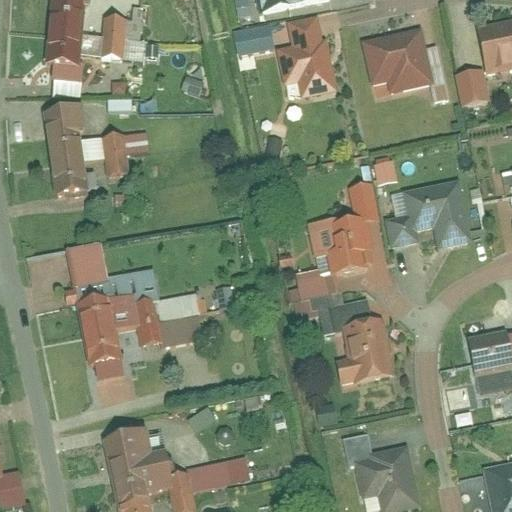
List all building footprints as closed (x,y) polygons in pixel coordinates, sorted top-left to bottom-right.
[(82,0),(49,0),(44,70),(52,72),(50,109),(85,111),(88,68),(78,67),(82,0)] [(234,1),(235,23),(248,23),(247,0),(234,1)] [(254,0),(259,20),(320,7),(318,0),(254,0)] [(319,23),(284,31),(290,56),(274,59),(282,93),(296,90),(300,106),(337,97),(319,23)] [(122,26),(102,24),(98,66),(118,67),(122,26)] [(482,77),(455,83),(461,114),(487,108),(482,82),(511,75),(511,25),(472,33),(482,77)] [(238,73),(256,70),(254,60),(272,56),(267,31),(231,38),(238,73)] [(416,38),(360,51),(370,93),(386,89),(389,101),(429,92),(416,38)] [(446,106),(445,91),(431,92),(432,107),(446,106)] [(79,116),(40,122),(52,205),(88,199),(84,170),(105,167),(108,186),(124,184),(118,142),(83,147),(79,116)] [(375,191),(395,189),(393,167),(373,170),(375,191)] [(407,224),(385,229),(391,255),(415,250),(413,240),(431,236),(435,257),(471,250),(459,190),(403,201),(407,224)] [(332,283),(376,273),(367,231),(379,228),(371,192),(347,197),(354,228),(330,233),(334,254),(326,255),(332,283)] [(102,254),(64,261),(86,376),(122,369),(116,337),(138,333),(142,355),(201,344),(193,301),(157,308),(152,281),(109,289),(102,254)] [(366,306),(324,314),(330,343),(340,341),(346,367),(334,369),(339,394),(395,383),(383,325),(370,328),(366,306)] [(511,371),(505,338),(466,346),(479,405),(511,397),(511,371)] [(207,413),(187,426),(195,439),(215,426),(207,413)] [(141,437),(101,445),(114,511),(152,511),(150,499),(167,495),(170,511),(195,511),(193,498),(228,491),(223,467),(169,478),(166,459),(146,463),(141,437)] [(355,469),(362,506),(376,503),(377,511),(420,511),(410,455),(374,462),(370,446),(343,451),(347,471),(355,469)] [(511,511),(511,468),(482,475),(489,511),(511,511)]
